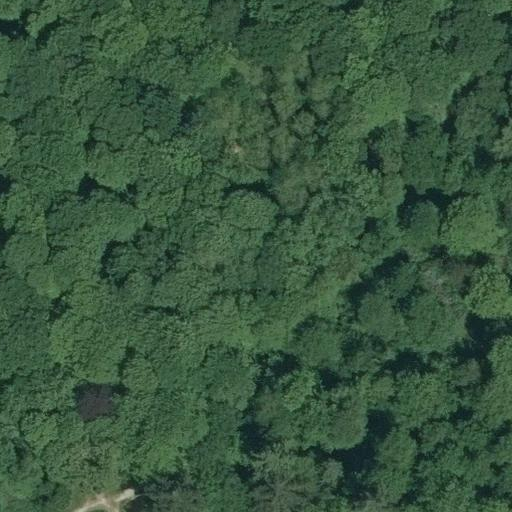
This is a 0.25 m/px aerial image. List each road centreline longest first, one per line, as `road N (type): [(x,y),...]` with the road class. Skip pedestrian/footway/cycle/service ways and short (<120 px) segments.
road 1 (track): [(104,500),(164,463),(178,445),(196,367),(210,345),(404,175)]
road 2 (track): [(429,511),(387,443),(365,426),(269,428),(164,463)]
road 3 (track): [(368,206),(511,398)]
road 4 (track): [(263,0),(404,175)]
road 5 (track): [(360,511),(336,482),(300,473),(213,486),(166,511)]
road 6 (track): [(104,500),(0,361)]
road 7 (track): [(404,175),(511,81)]
